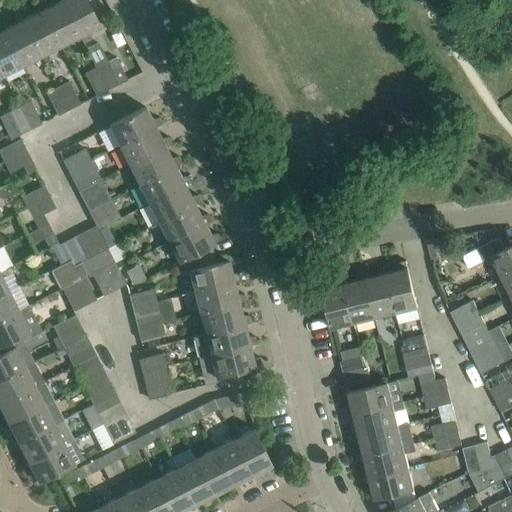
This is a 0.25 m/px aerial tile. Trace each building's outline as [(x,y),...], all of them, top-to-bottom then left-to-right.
[(53,0),(55,2),(42,9),(61,46),(80,36),(63,0),(53,0)] [(63,0),(80,36),(83,43),(92,39),(88,31),(100,25),(86,0),(63,0)] [(33,6),(36,12),(23,19),(42,56),(61,46),(42,9),(39,3),(33,6)] [(14,16),(17,22),(4,29),(23,66),(42,56),(23,19),(20,13),(14,16)] [(0,22),(0,69),(3,75),(23,66),(4,29),(1,23),(0,22)] [(111,69),(120,65),(116,56),(96,67),(107,90),(119,84),(111,69)] [(119,84),(127,79),(120,65),(111,69),(119,84)] [(107,90),(96,67),(84,73),(96,95),(107,90)] [(80,103),(71,86),(69,81),(57,87),(69,109),(80,103)] [(57,87),(46,93),(57,115),(69,109),(57,87)] [(41,123),(32,105),(30,100),(18,106),(30,129),(41,123)] [(18,106),(7,112),(19,135),(30,129),(18,106)] [(152,120),(145,106),(109,125),(119,145),(155,127),(162,124),(158,117),(152,120)] [(162,139),(155,127),(119,145),(129,165),(165,146),(171,143),(168,136),(162,139)] [(26,149),(20,138),(0,148),(0,153),(3,160),(26,149)] [(172,159),(165,146),(129,165),(139,184),(175,165),(181,162),(178,155),(172,159)] [(32,161),(26,149),(3,160),(9,172),(23,165),(27,173),(35,169),(32,161)] [(68,171),(86,162),(80,151),(63,160),(68,171)] [(86,162),(68,171),(74,182),(92,173),(86,162)] [(182,178),(175,165),(139,184),(148,203),(185,185),(191,182),(188,175),(182,178)] [(50,196),(44,185),(22,196),(28,207),(50,196)] [(191,197),(185,185),(148,203),(158,222),(195,204),(201,201),(197,194),(191,197)] [(88,209),(105,200),(100,189),(82,198),(88,209)] [(56,207),(50,196),(28,207),(33,218),(38,227),(48,222),(44,213),(56,207)] [(105,200),(88,209),(94,221),(111,211),(105,200)] [(201,216),(195,204),(158,222),(168,241),(195,228),(205,223),(211,220),(207,213),(201,216)] [(38,227),(28,233),(34,243),(46,237),(47,237),(54,234),(48,222),(38,227)] [(205,223),(195,228),(168,241),(178,261),(211,244),(221,239),(217,232),(211,235),(205,223)] [(108,248),(105,243),(96,225),(84,231),(96,254),(108,248)] [(85,260),(96,254),(84,231),(74,237),(85,260)] [(74,237),(59,244),(58,241),(50,245),(60,263),(70,257),(71,259),(74,265),(81,262),(85,260),(74,237)] [(500,237),(463,256),(469,267),(490,256),(500,276),(511,270),(511,244),(505,248),(500,237)] [(81,262),(74,265),(71,259),(52,269),(62,287),(73,282),(84,276),(86,275),(87,272),(81,262)] [(228,260),(218,262),(189,269),(194,291),(234,282),(241,280),(239,273),(232,275),(228,260)] [(400,269),(387,271),(396,312),(418,307),(406,260),(398,262),(400,269)] [(126,283),(117,266),(114,261),(102,267),(114,290),(126,283)] [(13,271),(10,265),(0,270),(0,294),(9,290),(2,277),(13,271)] [(378,267),(380,274),(366,277),(375,317),(396,312),(387,271),(385,265),(378,267)] [(102,267),(92,273),(103,295),(114,290),(102,267)] [(511,270),(500,276),(510,296),(511,294),(511,270)] [(357,273),(358,279),(345,282),(355,322),(375,317),(366,277),(364,271),(357,273)] [(96,299),(87,281),(84,276),(73,282),(84,305),(96,299)] [(337,284),(322,288),(332,327),(355,322),(345,282),(343,276),(336,278),(337,284)] [(73,282),(62,287),(73,310),(84,305),(73,282)] [(244,294),(237,295),(234,282),(194,291),(199,312),(239,303),(246,301),(244,294)] [(157,300),(154,288),(129,294),(132,306),(157,300)] [(0,318),(19,309),(9,290),(0,294),(0,318)] [(511,294),(510,296),(503,299),(511,317),(511,294)] [(137,327),(162,321),(157,300),(132,306),(137,327)] [(478,312),(472,300),(450,312),(456,323),(478,312)] [(242,316),(239,303),(199,312),(205,334),(244,324),(251,322),(249,315),(242,316)] [(31,311),(28,304),(19,309),(0,318),(0,344),(29,329),(22,316),(31,311)] [(488,330),(484,323),(478,312),(456,323),(466,341),(488,330)] [(165,334),(162,321),(137,327),(140,340),(165,334)] [(85,334),(80,324),(62,333),(57,336),(62,346),(85,334)] [(248,338),(244,324),(205,334),(210,354),(249,345),(256,343),(254,336),(248,338)] [(498,350),(493,339),(488,330),(466,341),(476,361),(498,350)] [(72,366),(96,354),(85,334),(62,346),(72,366)] [(424,334),(402,339),(404,345),(402,346),(405,360),(429,354),(424,334)] [(249,345),(210,354),(197,356),(200,366),(212,363),(215,376),(261,364),(259,357),(253,358),(249,345)] [(0,377),(24,365),(14,346),(0,353),(0,377)] [(365,355),(361,356),(359,347),(338,352),(344,374),(368,368),(365,355)] [(481,373),(499,364),(504,361),(498,350),(476,361),(481,373)] [(142,371),(166,365),(163,353),(138,359),(142,371)] [(83,385),(105,373),(96,354),(72,366),(83,385)] [(432,365),(429,354),(405,360),(407,371),(432,365)] [(0,402),(34,385),(24,365),(0,377),(0,402)] [(163,379),(169,377),(166,365),(142,371),(148,398),(165,393),(163,379)] [(371,380),(368,368),(344,374),(346,386),(371,380)] [(92,404),(115,392),(105,373),(83,385),(92,404)] [(511,391),(511,377),(490,389),(496,400),(511,391)] [(449,390),(445,378),(420,384),(423,397),(449,390)] [(393,404),(392,401),(388,382),(348,391),(353,414),(393,404)] [(44,405),(34,385),(0,402),(0,407),(8,423),(44,405)] [(449,390),(423,397),(426,408),(437,405),(439,415),(454,411),(449,390)] [(231,406),(247,401),(244,391),(228,395),(231,406)] [(501,411),(511,405),(511,391),(496,400),(501,411)] [(102,423),(125,412),(115,392),(92,404),(102,423)] [(199,417),(213,410),(208,401),(194,408),(199,417)] [(404,402),(393,404),(353,414),(359,436),(399,425),(395,411),(405,408),(404,402)] [(54,423),(44,405),(8,423),(18,442),(54,423)] [(199,417),(194,408),(179,416),(184,425),(199,417)] [(454,411),(439,415),(441,424),(431,427),(434,439),(459,432),(454,411)] [(102,423),(104,426),(113,443),(135,432),(125,412),(102,423)] [(160,437),(175,430),(170,421),(156,428),(160,437)] [(27,461),(64,442),(54,423),(18,442),(27,461)] [(409,423),(399,425),(359,436),(364,456),(404,446),(414,443),(409,423)] [(160,437),(156,428),(141,436),(146,445),(160,437)] [(272,464),(267,456),(253,428),(234,438),(252,474),(272,464)] [(437,450),(462,444),(459,432),(434,439),(437,450)] [(84,459),(73,438),(64,443),(64,442),(27,461),(38,481),(74,463),(84,459)] [(233,484),(252,474),(234,438),(214,448),(233,484)] [(121,457),(136,449),(131,441),(117,448),(121,457)] [(496,458),(492,461),(487,441),(476,444),(482,469),(486,468),(489,474),(494,483),(506,477),(496,458)] [(414,443),(404,446),(364,456),(369,478),(409,468),(405,452),(416,449),(414,443)] [(469,472),(482,469),(476,444),(463,447),(469,472)] [(121,457),(117,448),(103,455),(107,464),(121,457)] [(214,494),(233,484),(214,448),(195,458),(214,494)] [(511,460),(506,449),(495,455),(497,458),(496,458),(506,477),(511,474),(511,460)] [(194,504),(214,494),(195,458),(176,467),(194,504)] [(83,477),(97,469),(93,460),(78,468),(83,477)] [(178,511),(194,504),(176,467),(156,477),(170,505),(173,511),(178,511)] [(83,477),(78,468),(64,475),(69,484),(83,477)] [(409,468),(369,478),(374,498),(394,493),(415,488),(409,468)] [(173,511),(170,505),(156,477),(137,487),(149,511),(173,511)] [(149,511),(137,487),(117,497),(124,511),(149,511)] [(434,511),(439,510),(430,491),(388,511),(434,511)] [(506,511),(511,511),(511,496),(511,495),(500,500),(506,511)] [(124,511),(117,497),(98,507),(100,511),(124,511)] [(506,511),(500,500),(489,506),(491,511),(506,511)]
